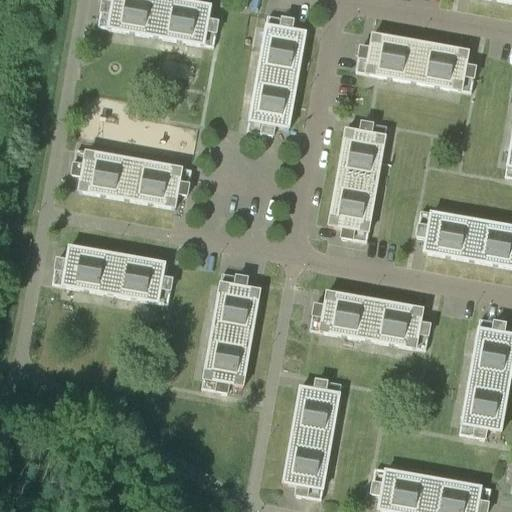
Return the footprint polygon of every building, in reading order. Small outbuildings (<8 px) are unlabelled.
[(97,31),(155,41),(162,2),(152,0),(112,0),(111,7),(102,6),(97,31)] [(162,2),(155,41),(213,52),(217,26),(208,24),(210,10),(162,2)] [(267,20),(257,78),(296,85),(305,37),(291,34),(293,25),(267,20)] [(355,77),(412,87),(419,47),(371,39),(369,53),(359,51),(355,77)] [(419,47),(412,87),(470,97),(475,72),(465,70),(468,56),(419,47)] [(296,85),(257,78),(246,136),(272,140),(274,131),(288,133),(296,85)] [(345,134),(336,182),(376,189),(386,131),(360,127),(359,136),(345,134)] [(78,196),(126,204),(133,164),(75,154),(71,180),(80,182),(78,196)] [(133,164),(126,204),(174,213),(177,199),(186,200),(191,175),(133,164)] [(376,189),(336,182),(327,230),(342,233),(340,242),(366,247),(376,189)] [(218,210),(216,233),(257,236),(259,213),(218,210)] [(422,256),(471,265),(478,225),(420,215),(415,241),(425,242),(422,256)] [(511,231),(478,225),(471,265),(511,272),(511,231)] [(51,289),(109,299),(116,259),(68,251),(66,265),(56,263),(51,289)] [(116,259),(109,299),(167,309),(172,284),(162,282),(164,268),(116,259)] [(221,278),(211,336),(251,343),(259,294),(245,292),(247,282),(221,278)] [(309,335),(367,345),(374,305),(325,297),(323,310),(313,309),(309,335)] [(374,305),(367,345),(424,355),(429,329),(419,328),(422,313),(374,305)] [(479,323),(469,381),(509,388),(511,368),(511,339),(503,338),(505,328),(479,323)] [(251,343),(211,336),(201,393),(227,398),(228,388),(242,391),(251,343)] [(509,388),(469,381),(459,439),(484,444),(486,434),(500,436),(509,388)] [(299,391),(290,439),(330,447),(340,389),(315,384),(313,394),(299,391)] [(330,447),(290,439),(282,488),(296,490),(294,500),(320,504),(330,447)] [(377,511),(426,511),(432,483),(374,473),(370,498),(379,500),(377,511)] [(432,483),(426,511),(486,511),(490,493),(432,483)]
